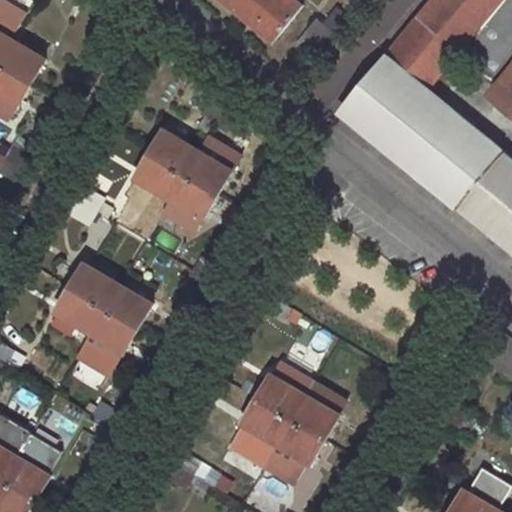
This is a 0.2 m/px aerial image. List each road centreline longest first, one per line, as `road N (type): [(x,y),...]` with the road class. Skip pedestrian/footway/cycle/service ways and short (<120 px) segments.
road 1 (residential): [(324,139),(110,511)]
road 2 (residential): [(0,277),(160,5)]
road 3 (residential): [(362,511),(498,280)]
road 4 (unclassified): [(324,139),(498,280)]
road 5 (unclassified): [(160,5),(301,120)]
road 6 (residential): [(301,120),(406,0)]
